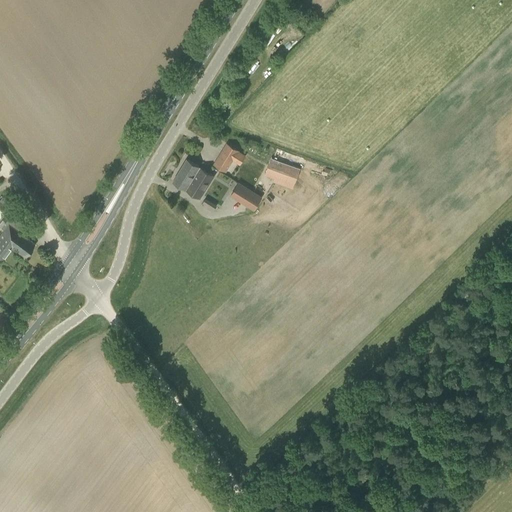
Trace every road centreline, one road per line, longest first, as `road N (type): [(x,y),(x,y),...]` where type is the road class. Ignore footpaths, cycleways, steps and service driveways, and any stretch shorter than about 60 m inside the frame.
road 1 (unclassified): [(255,0),(149,175),(98,298)]
road 2 (track): [(98,298),(244,499)]
road 3 (primary): [(150,137),(231,0)]
road 4 (primary): [(77,267),(150,137)]
road 5 (primary): [(150,137),(69,258)]
road 6 (unclassified): [(0,404),(46,343),(98,298)]
road 7 (primary): [(0,367),(77,267)]
